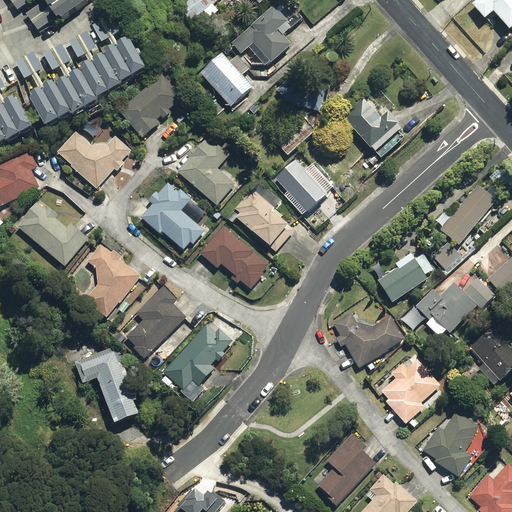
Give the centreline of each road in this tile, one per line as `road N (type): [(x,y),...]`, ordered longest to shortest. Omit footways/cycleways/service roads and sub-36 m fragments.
road 1 (residential): [(288,340),(336,251),(492,109)]
road 2 (residential): [(288,340),(314,353),(459,511)]
road 3 (residential): [(118,230),(288,340)]
road 4 (residential): [(187,457),(261,385),(288,340)]
road 5 (residential): [(492,109),(394,0)]
